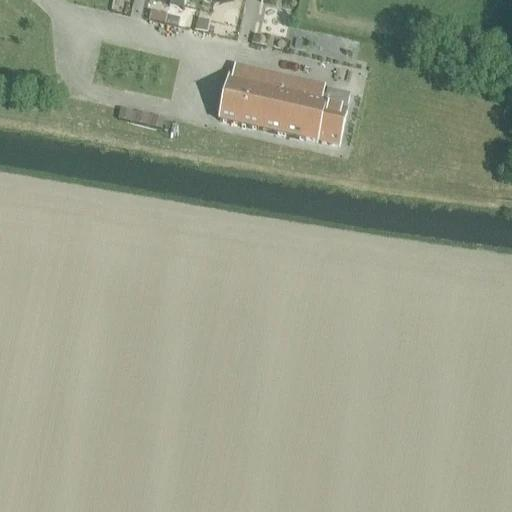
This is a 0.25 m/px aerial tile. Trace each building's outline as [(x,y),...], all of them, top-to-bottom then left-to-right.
[(169,0),(168,8),(180,10),(181,0),(169,0)] [(150,13),(149,23),(164,26),(166,16),(150,13)] [(197,21),(194,33),(206,35),(208,24),(197,21)] [(228,79),(219,123),(338,150),(346,114),(345,114),(349,98),(327,93),(325,100),(314,98),(316,90),(281,82),(280,90),(264,86),(266,81),(234,74),(232,80),(228,79)] [(120,110),(117,121),(160,131),(163,120),(120,110)]
